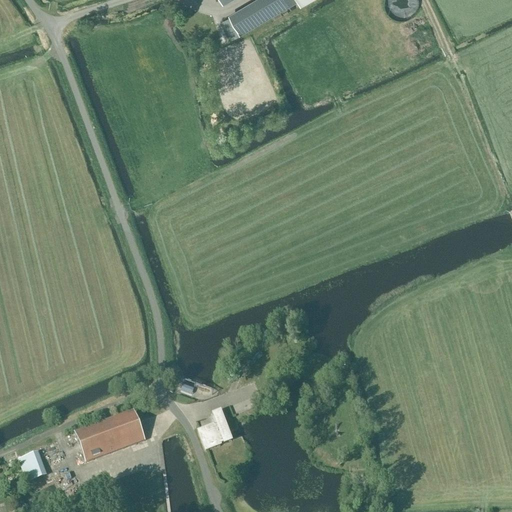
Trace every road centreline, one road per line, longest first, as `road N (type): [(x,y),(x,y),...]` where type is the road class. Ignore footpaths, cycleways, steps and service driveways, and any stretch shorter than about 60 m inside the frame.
road 1 (unclassified): [(27,0),(53,36),(155,312),(160,388)]
road 2 (unclassified): [(0,455),(160,388)]
road 3 (unclassified): [(160,388),(189,431),(218,511)]
road 4 (unknown): [(173,409),(151,425),(148,455),(81,474)]
